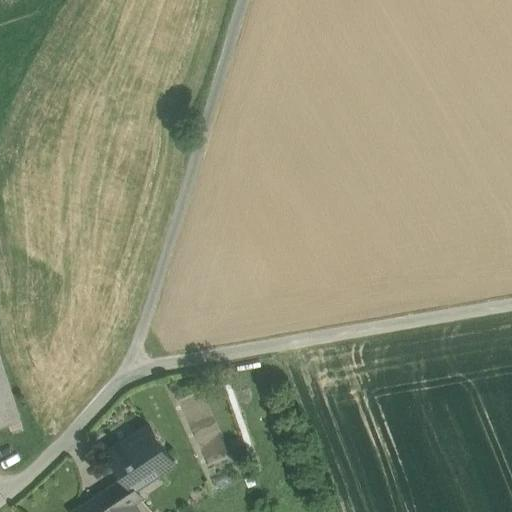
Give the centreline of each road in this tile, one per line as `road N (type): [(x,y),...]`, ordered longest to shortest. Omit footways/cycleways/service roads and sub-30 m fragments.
road 1 (unclassified): [(511,305),(170,363),(122,382),(0,501)]
road 2 (track): [(122,382),(242,0)]
